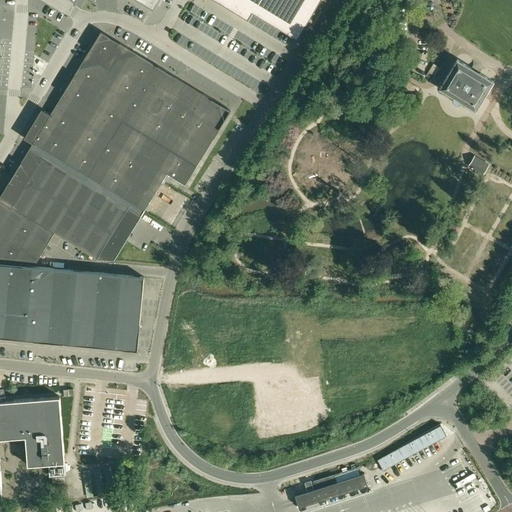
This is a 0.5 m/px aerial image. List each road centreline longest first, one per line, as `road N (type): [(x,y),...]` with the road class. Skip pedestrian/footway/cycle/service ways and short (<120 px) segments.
road 1 (unclassified): [(442,400),(358,449),(266,477),(230,478),(178,446),(152,381)]
road 2 (unclassified): [(152,381),(177,253),(267,106)]
road 3 (unclassified): [(83,17),(0,155)]
road 4 (track): [(310,366),(152,381)]
road 5 (unclassified): [(152,381),(0,365)]
road 6 (unclassified): [(157,40),(267,106)]
road 7 (unclassified): [(511,508),(442,400)]
road 8 (unclassified): [(267,106),(337,0)]
